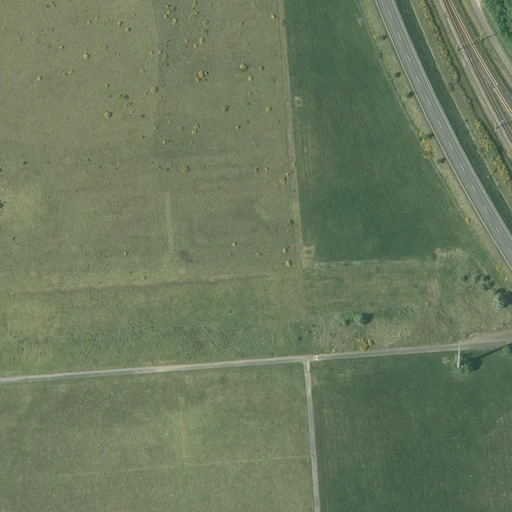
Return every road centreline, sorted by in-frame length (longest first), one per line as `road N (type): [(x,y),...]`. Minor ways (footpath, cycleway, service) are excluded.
road 1 (track): [(511,340),(0,381)]
road 2 (primary): [(511,254),(419,83),(384,0)]
